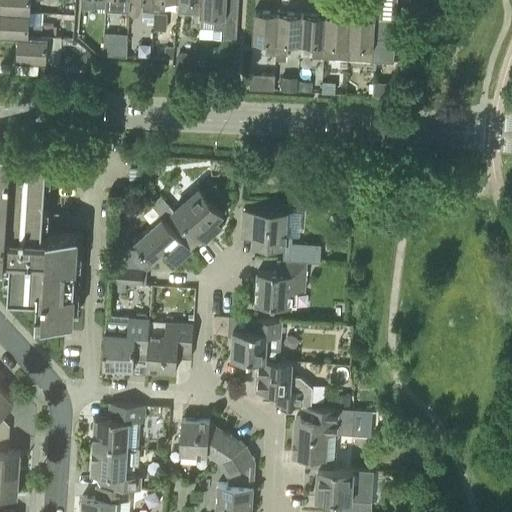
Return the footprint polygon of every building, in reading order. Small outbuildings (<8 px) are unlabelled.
[(1,0),(1,9),(31,11),(31,0),(1,0)] [(143,0),(143,9),(154,10),(154,0),(143,0)] [(165,0),(154,0),(154,10),(165,11),(165,0)] [(200,15),(203,15),(203,0),(191,0),(191,12),(200,13),(200,15)] [(221,38),(237,39),(238,18),(239,4),(227,3),(227,0),(203,0),(203,15),(215,16),(214,28),(221,29),(221,38)] [(30,33),(42,34),(43,25),(30,24),(31,11),(1,9),(0,21),(0,34),(18,35),(29,36),(30,33)] [(275,54),(276,54),(279,11),(254,10),(252,40),(266,41),(264,69),(273,70),(275,54)] [(288,42),(301,43),(303,13),(279,11),(276,54),(287,55),(288,42)] [(313,56),(324,57),(327,14),(303,13),(301,43),(314,43),(313,56)] [(336,45),(349,45),(351,16),(327,14),(324,57),(335,57),(336,45)] [(373,59),(374,51),(395,53),(397,19),(376,18),(376,17),(351,16),(349,45),(362,46),(362,59),(373,59)] [(106,30),(105,52),(128,53),(129,30),(106,30)] [(17,59),(47,61),(48,47),(61,47),(61,36),(42,34),(30,33),(29,36),(18,35),(17,59)] [(251,72),(250,87),(274,88),(275,74),(251,72)] [(73,321),(77,258),(78,232),(59,231),(60,215),(44,214),(48,149),(0,146),(0,259),(5,260),(6,255),(11,255),(8,296),(38,298),(36,324),(43,324),(44,319),(73,321)] [(386,181),(413,183),(414,166),(386,164),(386,181)] [(151,202),(163,215),(191,247),(203,236),(205,239),(223,223),(217,216),(223,211),(200,185),(174,208),(161,193),(151,202)] [(284,259),(308,260),(320,261),(321,243),(292,241),(293,235),(287,235),(288,211),(243,208),(241,236),(253,237),(253,245),(285,247),(284,259)] [(110,281),(113,281),(126,282),(141,283),(143,267),(162,249),(176,264),(193,249),(191,247),(163,215),(135,239),(137,242),(110,265),(110,281)] [(256,303),(292,305),(293,289),(306,290),(308,260),(284,259),(279,259),(278,272),(258,270),(256,303)] [(135,351),(148,351),(150,331),(151,316),(129,314),(106,313),(106,331),(104,365),(134,367),(135,351)] [(260,358),(267,358),(268,334),(284,335),(285,319),(254,317),(253,329),(234,328),(232,356),(260,358)] [(178,351),(192,352),(194,322),(166,320),(165,332),(150,331),(148,351),(147,367),(177,369),(178,351)] [(311,387),(298,376),(292,375),(294,359),(267,358),(260,358),(258,389),(277,391),(277,403),(301,404),(301,403),(309,405),(310,405),(311,387)] [(0,436),(10,437),(10,424),(1,413),(14,401),(0,384),(0,436)] [(95,444),(139,448),(141,421),(143,421),(144,404),(112,402),(111,418),(97,416),(95,444)] [(296,416),(293,452),(334,455),(336,432),(353,433),(355,408),(310,405),(309,405),(308,417),(296,416)] [(219,461),(246,444),(222,429),(220,433),(209,426),(210,420),(182,418),(180,453),(208,454),(219,461)] [(0,470),(20,472),(21,450),(9,449),(10,437),(0,436),(0,470)] [(108,485),(130,486),(141,487),(142,474),(126,473),(127,464),(137,465),(139,448),(95,444),(93,472),(109,474),(108,485)] [(228,476),(228,483),(218,483),(215,511),(251,511),(255,459),(246,444),(219,461),(228,476)] [(369,511),(372,469),(319,465),(317,497),(344,499),(342,511),(369,511)] [(0,493),(18,494),(20,472),(0,470),(0,493)] [(116,511),(117,499),(129,500),(130,486),(108,485),(104,484),(104,485),(97,485),(96,497),(82,495),(81,511),(116,511)]
